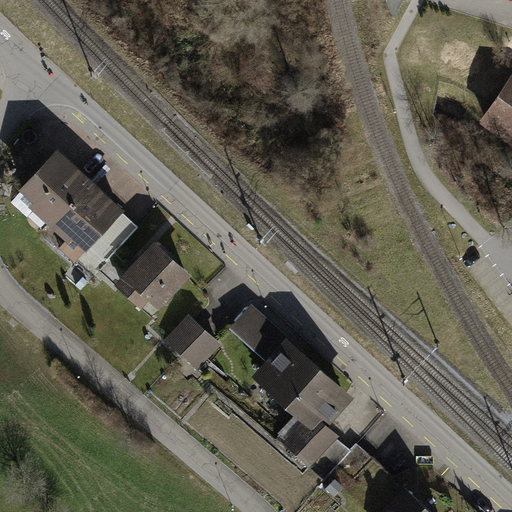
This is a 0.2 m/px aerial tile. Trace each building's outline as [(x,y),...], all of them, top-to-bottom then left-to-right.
[(511,70),(480,117),(511,139),(511,70)] [(91,187),(50,149),(8,194),(49,232),(91,187)] [(136,230),(91,187),(49,232),(94,275),(136,230)] [(146,244),(112,284),(152,316),(185,276),(146,244)] [(248,306),(229,328),(263,358),(247,377),(294,418),(273,441),(305,469),(334,436),(323,426),(350,396),(248,306)] [(217,346),(183,317),(161,342),(196,371),(217,346)] [(450,511),(452,510),(421,482),(394,511),(450,511)]
